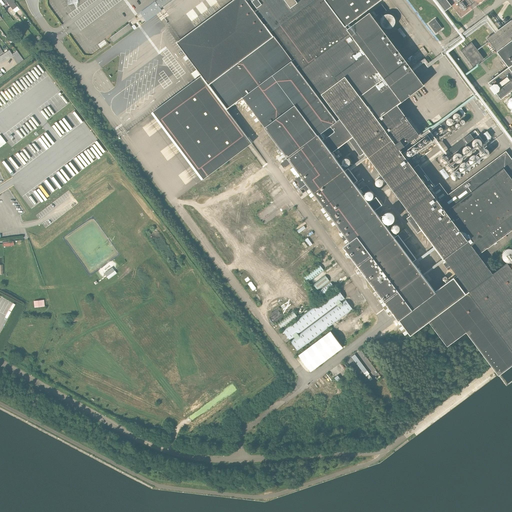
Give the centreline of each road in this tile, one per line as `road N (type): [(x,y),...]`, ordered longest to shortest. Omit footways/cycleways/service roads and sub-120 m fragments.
road 1 (unclassified): [(0,362),(153,446),(190,456),(385,451)]
road 2 (unclassified): [(31,0),(123,133)]
